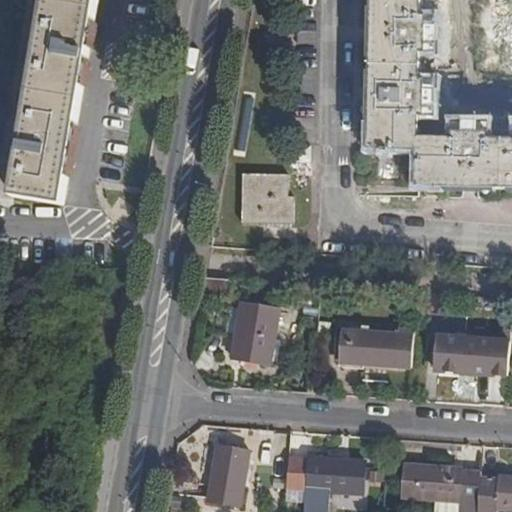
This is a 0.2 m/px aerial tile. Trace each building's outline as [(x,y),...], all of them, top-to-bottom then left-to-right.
[(46,0),(39,40),(34,40),(33,53),(37,54),(29,97),(24,130),(20,129),(17,141),(22,142),(13,194),(63,203),(81,98),(98,0),(46,0)] [(372,0),(369,187),(407,188),(408,153),(418,153),(417,188),(511,189),(511,141),(488,141),(488,135),(454,134),(453,141),(418,140),(419,118),(424,118),(425,83),(419,83),(420,55),(425,55),(426,21),(421,20),(420,0),(372,0)] [(243,225),(293,227),(293,201),(287,201),(287,177),(243,178),(243,225)] [(233,282),(207,280),(205,298),(231,301),(233,282)] [(272,369),(282,313),(245,307),(235,362),(272,369)] [(413,370),(417,334),(400,333),(399,339),(345,334),(343,366),(398,371),(398,369),(413,370)] [(510,377),(511,356),(511,347),(498,347),(497,345),(440,341),(438,373),(495,378),(495,375),(510,377)] [(210,505),(242,511),(252,455),(221,449),(210,505)] [(292,461),(289,492),(309,494),(309,495),(365,499),(368,466),(312,462),(311,463),(292,461)] [(480,511),(481,510),(483,482),(483,475),(464,474),(464,473),(407,469),(405,501),(437,505),(436,511),(480,511)] [(501,483),(483,482),(481,510),(497,511),(511,511),(511,481),(501,481),(501,483)]
